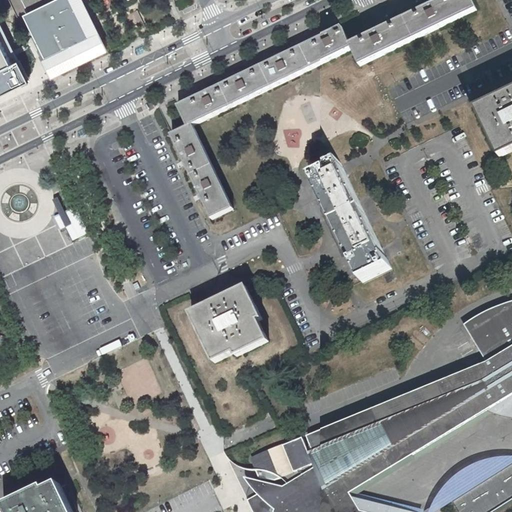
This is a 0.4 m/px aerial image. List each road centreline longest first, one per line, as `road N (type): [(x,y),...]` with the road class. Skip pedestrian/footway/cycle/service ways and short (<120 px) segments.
road 1 (residential): [(120,102),(201,272),(280,236),(324,331),(455,269)]
road 2 (tertiary): [(0,161),(120,102)]
